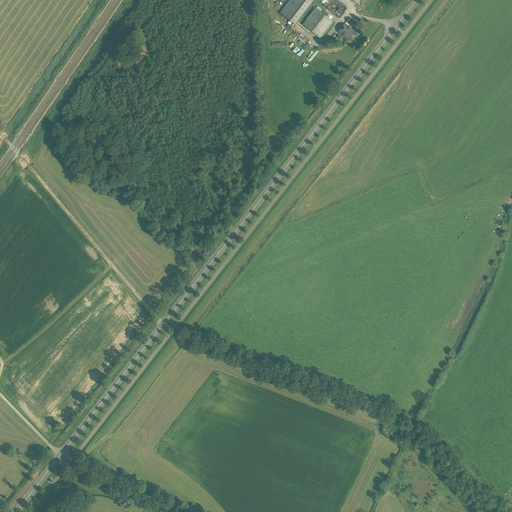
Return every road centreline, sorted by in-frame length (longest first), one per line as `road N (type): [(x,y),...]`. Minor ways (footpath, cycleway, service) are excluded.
road 1 (primary): [(59,455),(416,0)]
road 2 (track): [(511,505),(427,425),(190,330)]
road 3 (track): [(163,323),(29,167)]
road 4 (track): [(112,264),(1,363)]
road 5 (unclassified): [(175,511),(59,455)]
